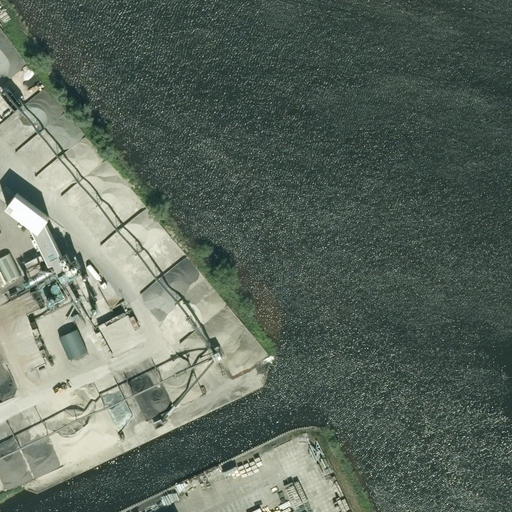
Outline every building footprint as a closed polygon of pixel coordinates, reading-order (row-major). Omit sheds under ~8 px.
[(0,31),(0,64),(11,81),(14,78),(19,85),(29,78),(27,75),(24,77),(19,70),(25,66),(0,31)] [(61,188),(61,207),(90,207),(90,188),(61,188)] [(68,267),(45,212),(29,218),(53,274),(68,267)] [(0,266),(8,282),(21,275),(10,253),(0,258),(0,266)] [(28,268),(44,260),(42,254),(34,258),(26,262),(28,268)] [(73,320),(78,329),(84,326),(79,317),(73,320)] [(77,334),(61,341),(70,363),(86,357),(77,334)] [(220,372),(212,346),(162,361),(164,366),(110,382),(113,392),(117,391),(119,398),(134,394),(141,418),(203,399),(197,379),(220,372)]
